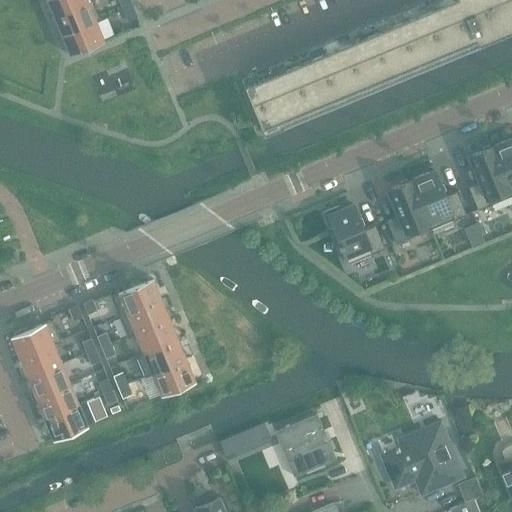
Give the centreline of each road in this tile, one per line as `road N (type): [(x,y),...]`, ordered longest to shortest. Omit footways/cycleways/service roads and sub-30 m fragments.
road 1 (residential): [(511,96),(220,214)]
road 2 (residential): [(0,309),(220,214)]
